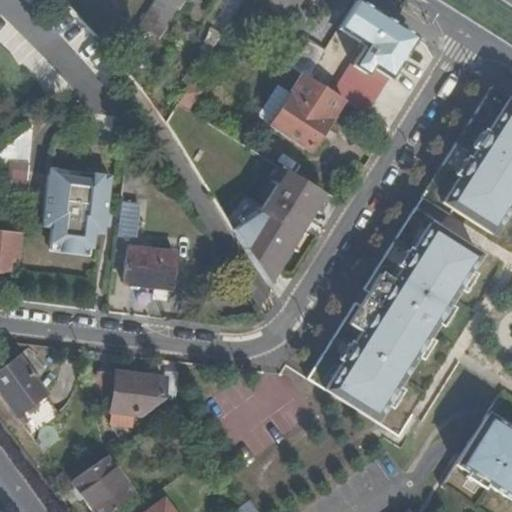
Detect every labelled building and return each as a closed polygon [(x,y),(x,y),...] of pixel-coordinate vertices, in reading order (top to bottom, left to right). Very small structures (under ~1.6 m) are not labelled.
[(156,0),(117,65),(124,75),(147,41),(155,45),(185,0),(234,0),(243,5),(246,0),(156,0)] [(259,0),(289,19),(297,7),(301,0),(259,0)] [(321,0),(301,0),(297,7),(311,16),(321,0)] [(341,103),(364,117),(407,52),(380,34),(385,26),(355,7),(336,36),(360,51),(339,84),(349,90),(341,103)] [(223,9),(208,34),(220,41),(225,34),(235,17),(223,9)] [(385,26),(380,34),(407,52),(412,43),(385,26)] [(208,60),(220,41),(208,34),(206,40),(197,53),(208,60)] [(322,58),(300,44),(284,71),(299,80),(306,85),(322,58)] [(189,91),(208,60),(197,53),(196,58),(178,86),(188,92),(189,91)] [(287,99),(284,104),(324,129),(339,106),(306,85),(299,80),(287,99)] [(199,97),(189,91),(188,92),(177,110),(187,116),(199,97)] [(284,104),(287,99),(275,92),(258,120),(259,128),(267,133),(284,104)] [(511,106),(507,103),(475,155),(441,209),(491,239),(511,204),(511,106)] [(267,133),(306,158),(324,129),(284,104),(267,133)] [(28,133),(0,155),(0,171),(5,172),(1,205),(20,209),(28,133)] [(87,178),(45,173),(44,181),(87,186),(87,178)] [(320,201),(282,177),(256,218),(230,238),(263,290),(320,201)] [(87,186),(44,181),(38,235),(45,236),(44,249),(47,250),(85,254),(88,255),(89,241),(98,242),(99,235),(101,217),(106,180),(87,178),(87,186)] [(116,203),(115,236),(137,237),(138,204),(116,203)] [(109,219),(101,217),(99,235),(107,235),(109,219)] [(348,330),(360,337),(323,396),(372,428),(477,262),(427,231),(390,289),(378,282),(368,298),(359,313),(348,330)] [(12,268),(15,242),(0,240),(0,275),(2,275),(3,267),(12,268)] [(85,254),(47,250),(46,259),(84,264),(85,254)] [(164,296),(169,261),(122,255),(117,290),(164,296)] [(36,377),(23,359),(0,375),(0,404),(12,421),(40,401),(28,383),(36,377)] [(136,422),(159,402),(171,403),(170,402),(174,378),(160,376),(158,388),(144,387),(144,383),(97,378),(94,406),(109,408),(107,418),(110,419),(131,422),(136,422)] [(55,421),(40,401),(12,421),(27,442),(55,421)] [(131,422),(110,419),(109,431),(130,434),(131,422)] [(511,436),(484,419),(453,469),(511,505),(511,436)] [(85,511),(116,511),(132,501),(102,462),(67,488),(85,511)]
